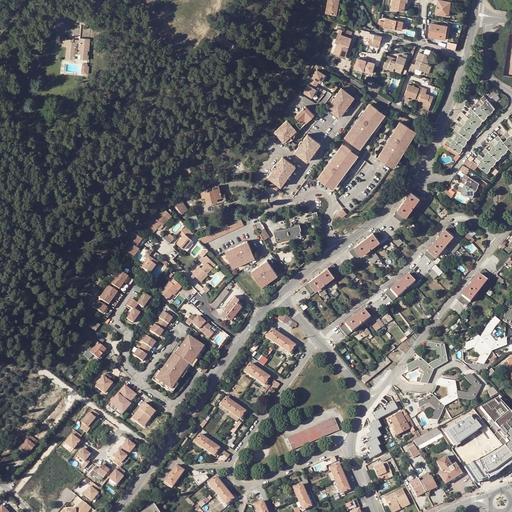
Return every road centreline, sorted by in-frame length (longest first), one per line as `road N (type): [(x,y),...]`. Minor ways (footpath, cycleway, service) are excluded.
road 1 (residential): [(351,445),(252,485),(232,478),(235,454),(316,339)]
road 2 (tertiary): [(116,511),(279,295)]
road 3 (residential): [(316,339),(402,270),(450,216),(471,216),(498,240)]
road 4 (residential): [(391,377),(498,240)]
road 5 (tertiary): [(415,171),(447,107),(474,21)]
road 6 (residential): [(337,250),(326,230),(332,206),(325,193),(277,199),(258,181)]
road 7 (residential): [(426,175),(435,145),(487,73)]
